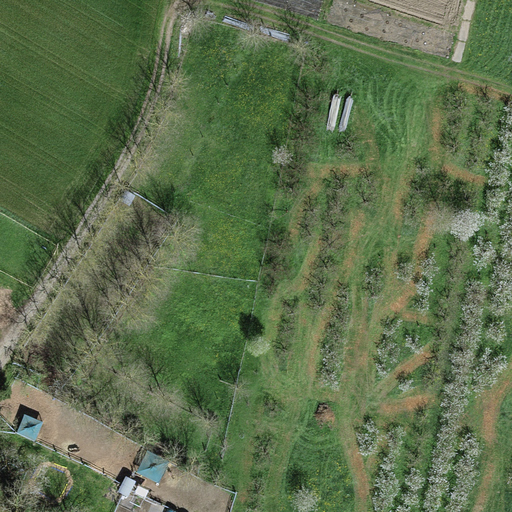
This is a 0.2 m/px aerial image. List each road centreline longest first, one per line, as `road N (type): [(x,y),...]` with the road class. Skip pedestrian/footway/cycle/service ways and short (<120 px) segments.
road 1 (track): [(174,0),(159,76),(126,151),(0,350)]
road 2 (track): [(176,0),(511,91)]
